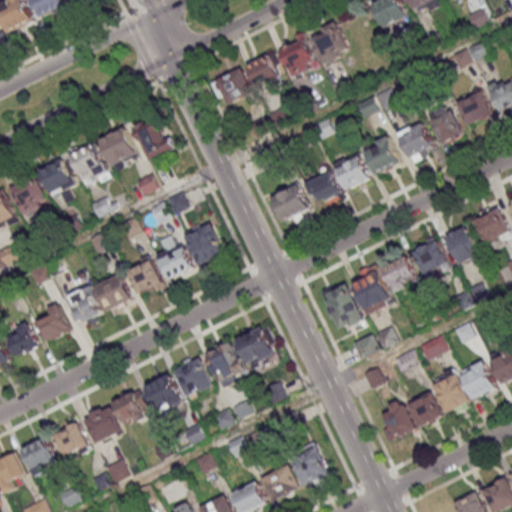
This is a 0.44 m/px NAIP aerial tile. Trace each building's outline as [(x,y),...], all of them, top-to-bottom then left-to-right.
[(4,0),(0,2),(0,13),(10,35),(37,21),(26,0),(4,0)] [(33,0),(41,17),(68,5),(65,0),(33,0)] [(381,0),(375,3),(388,28),(412,16),(403,0),(381,0)] [(412,0),(417,10),(437,0),(412,0)] [(352,50),(339,21),(312,33),(326,63),(352,50)] [(296,76),(320,64),(307,37),(283,49),(296,76)] [(456,54),(462,67),(491,55),(485,41),(456,54)] [(274,53),(251,64),(261,84),(284,72),(274,53)] [(257,91),(245,67),(216,81),(227,105),(257,91)] [(511,76),(493,85),(504,111),(511,107),(511,76)] [(473,125),(497,113),(484,89),(460,101),(473,125)] [(381,94),(385,106),(396,102),(391,90),(381,94)] [(382,109),(376,96),(362,102),(367,115),(382,109)] [(433,117),(445,142),(467,131),(454,107),(433,117)] [(173,136),(168,139),(158,118),(137,129),(153,161),(179,148),(173,136)] [(323,138),(336,131),(331,119),(317,125),(323,138)] [(402,133),(414,158),(437,146),(425,121),(402,133)] [(129,128),(102,139),(114,167),(141,156),(129,128)] [(368,148),(380,172),(403,161),(391,136),(368,148)] [(81,181),(109,175),(102,145),(75,150),(81,181)] [(337,164),(349,188),(373,177),(360,152),(337,164)] [(81,186),(66,158),(43,170),(58,198),(81,186)] [(345,190),(335,170),(310,181),(320,201),(345,190)] [(27,217),(52,203),(36,173),(11,187),(27,217)] [(287,221),(314,208),(302,183),(275,196),(287,221)] [(0,225),(19,216),(5,189),(0,191),(0,225)] [(171,216),(165,207),(156,213),(162,222),(171,216)] [(477,220),(489,243),(511,231),(511,227),(502,208),(477,220)] [(214,222),(188,236),(202,265),(229,252),(214,222)] [(450,234),(464,261),(475,256),(479,264),(489,258),(472,224),(450,234)] [(414,245),(428,272),(451,260),(438,233),(414,245)] [(0,267),(21,256),(13,242),(0,249),(0,267)] [(197,267),(185,244),(160,257),(172,280),(197,267)] [(381,259),(395,287),(419,275),(405,248),(381,259)] [(131,272),(143,296),(166,285),(155,261),(131,272)] [(33,270),(39,283),(54,276),(47,263),(33,270)] [(357,281),(371,309),(395,297),(381,270),(357,281)] [(98,286),(110,313),(136,301),(124,275),(98,286)] [(323,290),(342,327),(352,322),(354,325),(368,318),(350,283),(336,290),(333,285),(323,290)] [(79,325),(105,315),(93,286),(68,296),(79,325)] [(45,336),(68,334),(66,305),(50,306),(51,319),(44,319),(45,336)] [(41,346),(30,323),(10,333),(20,355),(41,346)] [(253,368),(283,355),(269,325),(240,338),(253,368)] [(0,365),(14,359),(2,334),(0,335),(0,365)] [(450,349),(444,335),(424,344),(430,358),(450,349)] [(367,356),(380,347),(374,337),(360,346),(367,356)] [(249,371),(235,340),(208,352),(222,383),(249,371)] [(511,346),(493,356),(506,383),(511,380),(511,346)] [(217,384),(203,356),(177,369),(191,397),(217,384)] [(465,371),(477,396),(499,385),(487,360),(465,371)] [(437,384),(450,412),(474,400),(461,373),(437,384)] [(163,412),(186,400),(172,374),(149,386),(163,412)] [(128,425),(153,414),(142,389),(117,401),(128,425)] [(411,403),(422,426),(446,414),(435,391),(411,403)] [(387,429),(392,441),(419,429),(408,403),(387,412),(393,426),(387,429)] [(126,430),(113,404),(87,418),(99,443),(126,430)] [(58,431),(69,457),(92,447),(82,421),(58,431)] [(25,447),(40,477),(51,471),(47,464),(63,456),(51,434),(25,447)] [(294,457),(319,444),(332,472),(307,484),(294,457)] [(0,459),(0,477),(7,492),(33,479),(18,450),(0,459)] [(265,479),(293,464),(304,487),(276,501),(265,479)] [(511,476),(486,486),(495,511),(503,511),(511,508),(511,476)] [(247,511),(237,492),(259,480),(270,502),(251,511),(247,511)] [(490,511),(480,492),(458,503),(462,511),(490,511)] [(205,511),(203,507),(226,495),(234,511),(205,511)] [(27,511),(50,511),(45,501),(27,511)] [(197,511),(193,502),(171,511),(197,511)]
